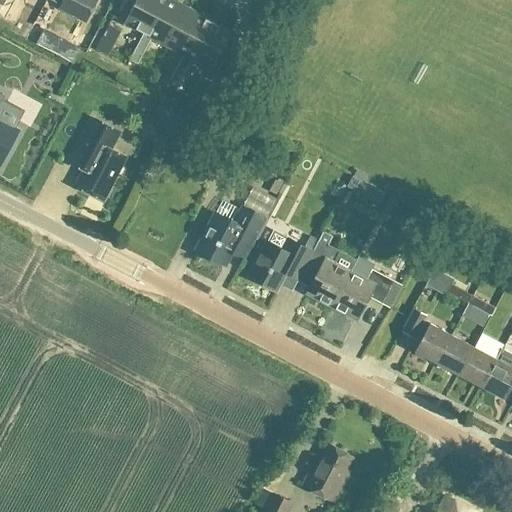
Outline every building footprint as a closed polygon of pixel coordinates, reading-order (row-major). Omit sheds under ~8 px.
[(63,0),(59,9),(84,22),(95,0),(63,0)] [(148,35),(166,0),(136,0),(125,23),(144,33),(148,35)] [(168,45),(187,9),(170,0),(166,0),(148,35),(144,33),(137,46),(145,50),(152,37),(168,45)] [(177,67),(185,72),(192,58),(188,56),(208,19),(187,9),(168,45),(184,54),(177,67)] [(231,31),(208,19),(188,56),(192,58),(211,68),(231,31)] [(130,60),(134,62),(138,64),(145,50),(137,46),(130,60)] [(0,99),(42,111),(51,78),(0,63),(0,99)] [(170,81),(174,83),(178,85),(185,72),(177,67),(170,81)] [(152,118),(188,137),(198,119),(162,100),(152,118)] [(207,135),(218,140),(225,127),(204,116),(181,160),(207,172),(217,152),(202,145),(207,135)] [(110,150),(119,132),(94,119),(71,163),(83,170),(75,186),(103,200),(126,158),(110,150)] [(0,161),(16,131),(0,121),(0,161)] [(216,214),(197,249),(225,264),(232,251),(245,258),(250,247),(265,220),(242,208),(240,207),(232,222),(216,214)] [(267,241),(248,276),(277,291),(280,285),(286,273),(289,267),(301,273),(307,262),(308,259),(313,251),(304,246),(292,240),(273,229),(267,241)] [(310,288),(307,293),(331,306),(350,271),(356,260),(339,252),(329,246),(334,237),(323,231),(318,241),(313,251),(308,259),(307,262),(319,269),(310,288)] [(350,271),(331,306),(357,319),(369,297),(381,303),(393,281),(371,269),(366,279),(350,271)] [(446,291),(468,302),(472,295),(464,291),(469,281),(458,275),(453,285),(451,283),(446,291)] [(393,281),(381,303),(389,307),(401,285),(393,281)] [(494,307),(472,295),(468,302),(490,314),(494,307)] [(427,314),(414,307),(402,331),(415,338),(427,314)] [(413,351),(436,363),(450,336),(427,324),(413,351)] [(472,348),(450,336),(436,363),(458,375),(472,348)] [(495,360),(472,348),(458,375),(481,387),(495,360)] [(511,382),(511,368),(495,360),(481,387),(503,399),(511,382)] [(349,472),(345,470),(352,458),(326,444),(314,467),(311,465),(301,485),(333,502),(349,472)] [(287,511),(292,503),(273,494),(263,511),(287,511)] [(471,511),(444,497),(436,511),(471,511)]
